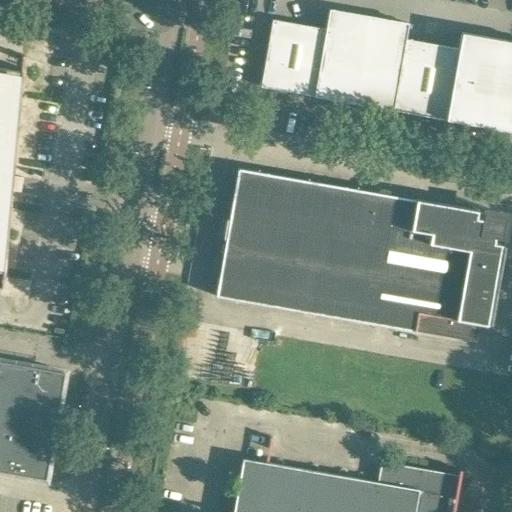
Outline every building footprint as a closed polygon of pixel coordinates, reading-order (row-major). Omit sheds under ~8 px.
[(272,19),(269,33),(260,86),(392,110),(405,38),(404,38),(407,23),(329,9),(325,28),(272,19)] [(405,38),(392,110),(511,130),(511,41),(460,32),(458,48),(405,38)] [(22,55),(20,70),(0,66),(0,272),(2,273),(1,288),(3,289),(11,190),(20,192),(23,177),(13,175),(24,55),(22,55)] [(377,192),(237,168),(215,296),(475,341),(479,323),(486,324),(500,244),(500,243),(493,242),(494,236),(501,238),(505,215),(497,213),(482,211),(481,218),(475,217),(476,210),(414,199),(383,188),(382,188),(381,188),(380,188),(379,189),(378,190),(377,191),(377,192)] [(0,470),(45,478),(63,372),(0,360),(0,470)] [(377,481),(267,462),(265,462),(262,481),(239,477),(232,511),(451,511),(454,498),(455,498),(460,469),(459,469),(458,474),(380,461),(377,481)]
